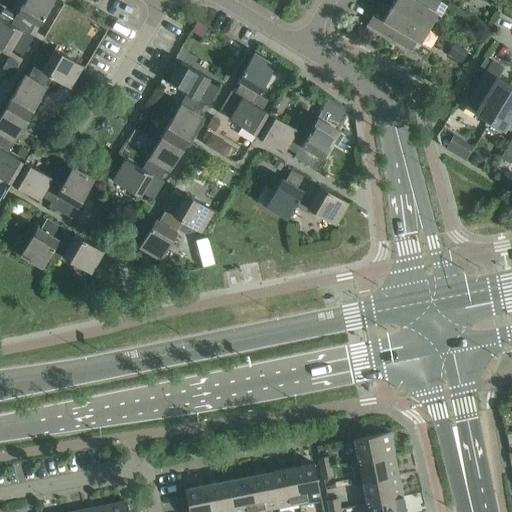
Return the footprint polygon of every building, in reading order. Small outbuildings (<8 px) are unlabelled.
[(30,21),(39,26),(54,0),(25,0),(16,16),(11,24),(23,32),(24,31),(30,21)] [(394,0),(391,6),(428,28),(437,14),(433,12),(439,2),(436,0),(394,0)] [(374,14),(367,25),(411,50),(417,40),(420,42),(428,28),(391,6),(383,19),(374,14)] [(4,9),(0,15),(0,17),(11,24),(16,16),(4,9)] [(0,17),(0,46),(9,52),(14,44),(25,50),(33,37),(24,31),(23,32),(11,24),(0,17)] [(197,21),(191,31),(202,37),(208,27),(197,21)] [(455,43),(448,54),(462,62),(468,52),(455,43)] [(50,57),(38,51),(30,64),(40,70),(40,69),(52,77),(69,87),(82,66),(54,49),(50,57)] [(247,86),(241,96),(240,97),(253,104),(275,66),(254,53),(237,80),(247,86)] [(19,63),(9,57),(2,69),(12,75),(19,63)] [(477,111),(475,114),(489,122),(511,85),(498,77),(503,68),(492,61),(466,105),(477,111)] [(210,78),(182,62),(169,83),(186,94),(187,93),(199,100),(199,101),(208,106),(216,93),(205,86),(210,78)] [(34,80),(24,75),(8,102),(30,115),(52,77),(40,69),(40,70),(34,80)] [(62,106),(72,90),(59,83),(50,99),(62,106)] [(503,131),(505,127),(511,131),(511,85),(489,122),(503,131)] [(231,91),(223,105),(234,111),(230,119),(257,135),(270,113),(253,104),(240,97),(241,96),(231,91)] [(193,111),(199,101),(199,100),(187,93),(186,94),(164,131),(186,144),(202,117),(193,111)] [(0,133),(2,135),(0,137),(0,147),(8,153),(8,152),(30,115),(8,102),(0,116),(0,133)] [(290,142),(300,148),(307,136),(307,135),(270,113),(257,135),(284,151),(290,142)] [(314,122),(302,115),(295,127),(307,134),(314,122)] [(221,120),(214,116),(208,127),(214,131),(221,120)] [(339,131),(317,118),(307,135),(307,136),(300,148),(294,157),(308,165),(315,154),(323,159),(339,131)] [(160,165),(170,171),(186,144),(164,131),(142,168),(142,169),(154,176),(160,165)] [(211,133),(204,144),(225,156),(231,145),(211,133)] [(454,135),(446,148),(466,160),(474,146),(454,135)] [(0,176),(12,184),(25,162),(8,152),(8,153),(0,147),(0,176)] [(28,151),(21,147),(16,155),(24,159),(28,151)] [(473,156),(471,160),(472,164),(478,168),(483,167),(485,163),(484,158),(478,155),(473,156)] [(154,176),(142,169),(142,168),(125,158),(112,180),(140,196),(144,188),(156,195),(164,181),(154,176)] [(62,184),(25,162),(12,184),(39,200),(45,190),(55,196),(55,197),(63,184),(62,184)] [(94,180),(72,167),(68,175),(63,182),(62,184),(63,184),(55,197),(55,196),(49,206),(63,214),(70,203),(78,207),(94,180)] [(234,172),(225,167),(217,179),(227,185),(234,172)] [(60,170),(55,177),(63,182),(68,175),(60,170)] [(287,219),(297,202),(304,189),(304,190),(310,180),(296,172),(289,184),(281,179),(265,206),(287,219)] [(297,202),(335,224),(348,203),(320,186),(315,196),(304,190),(304,189),(297,202)] [(170,195),(162,209),(171,214),(183,221),(183,222),(200,232),(213,210),(186,194),(184,197),(172,191),(170,195)] [(155,219),(139,247),(161,260),(183,222),(183,221),(171,214),(165,225),(155,219)] [(52,251),(59,238),(59,239),(65,229),(51,221),(45,232),(36,228),(20,255),(42,268),(52,251)] [(70,245),(59,239),(59,238),(52,251),(90,273),(103,251),(75,235),(70,245)] [(207,251),(203,235),(190,238),(194,254),(207,251)] [(390,432),(354,439),(358,461),(394,454),(390,432)] [(394,454),(358,461),(363,483),(398,475),(394,454)] [(329,457),(319,459),(321,469),(331,467),(329,457)] [(321,499),(314,464),(292,468),(299,504),(321,499)] [(323,480),(333,478),(331,467),(321,469),(323,480)] [(270,472),(278,508),(299,504),(292,468),(270,472)] [(249,476),(256,511),(258,511),(278,508),(270,472),(249,476)] [(398,475),(363,483),(367,504),(403,497),(398,475)] [(228,481),(234,511),(256,511),(249,476),(228,481)] [(207,485),(212,511),(234,511),(228,481),(207,485)] [(185,489),(189,511),(212,511),(207,485),(185,489)] [(368,511),(405,511),(403,497),(367,504),(368,511)] [(337,499),(328,501),(330,511),(340,509),(337,499)] [(128,511),(127,501),(104,506),(105,511),(128,511)]
